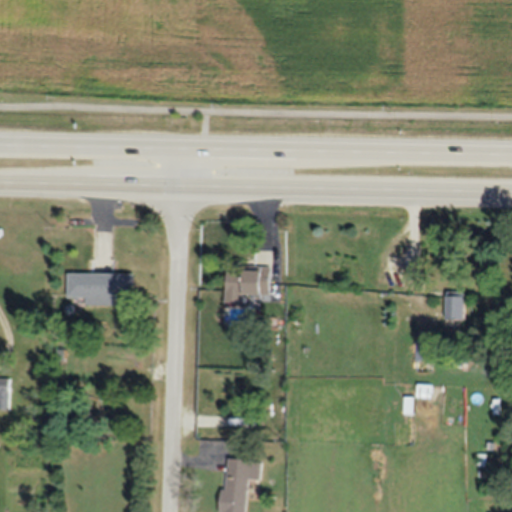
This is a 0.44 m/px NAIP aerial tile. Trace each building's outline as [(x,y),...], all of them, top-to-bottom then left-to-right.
[(245,305),(245,295),(271,295),(271,270),(228,269),(228,304),(245,305)] [(118,306),(118,298),(136,298),(136,273),(70,272),(70,297),(88,297),(88,306),(118,306)] [(465,320),(465,292),(447,292),(447,320),(465,320)] [(416,360),(431,360),(432,342),(417,341),(416,360)] [(0,409),(12,409),(12,378),(0,377),(0,409)] [(262,480),(263,461),(227,460),(224,511),(248,511),(250,479),(262,480)]
